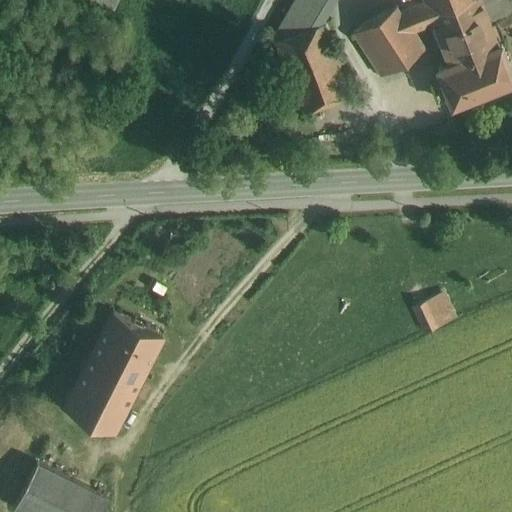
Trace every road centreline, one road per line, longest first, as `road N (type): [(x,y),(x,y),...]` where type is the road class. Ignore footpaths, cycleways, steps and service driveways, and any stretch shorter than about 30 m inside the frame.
road 1 (tertiary): [(155,194),(511,174)]
road 2 (residential): [(155,194),(275,0)]
road 3 (tertiary): [(0,204),(155,194)]
